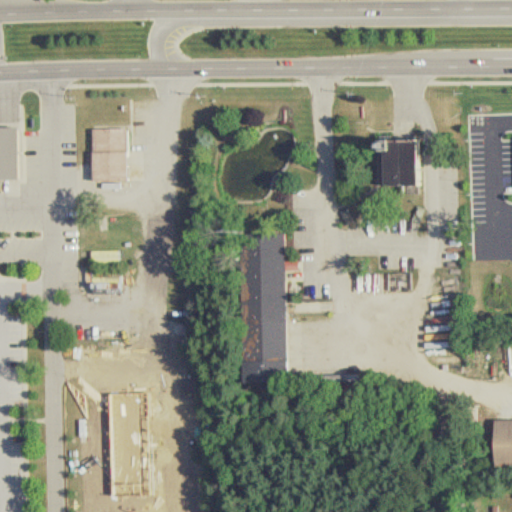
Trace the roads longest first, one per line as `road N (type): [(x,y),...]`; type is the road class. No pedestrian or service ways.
road 1 (primary): [(0,71),(511,64)]
road 2 (primary): [(511,11),(0,11)]
